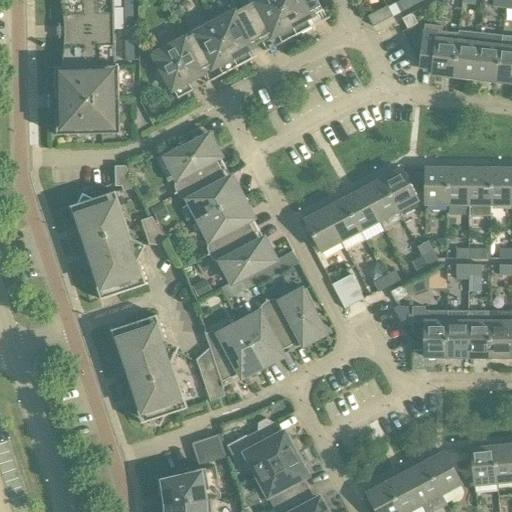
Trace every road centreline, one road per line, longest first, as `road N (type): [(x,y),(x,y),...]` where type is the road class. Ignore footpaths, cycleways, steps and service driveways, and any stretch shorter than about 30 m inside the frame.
road 1 (residential): [(358,346),(254,160)]
road 2 (residential): [(296,388),(117,460)]
road 3 (residential): [(73,329),(28,197),(24,160)]
road 4 (tertiary): [(65,511),(14,349)]
road 5 (residential): [(24,160),(20,0)]
road 6 (residential): [(360,34),(225,107)]
road 7 (residential): [(387,89),(254,160)]
road 8 (residential): [(117,460),(73,329)]
road 9 (residential): [(387,89),(511,112)]
